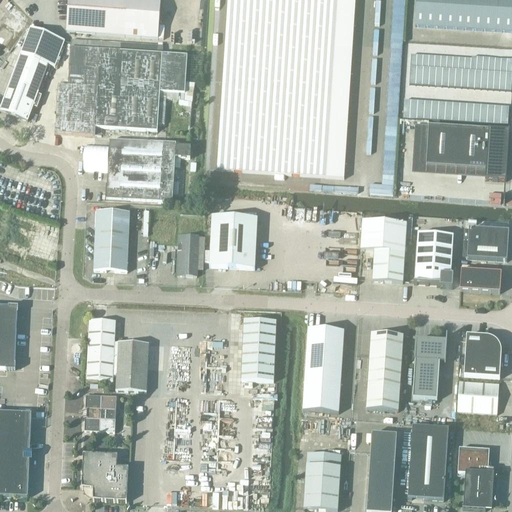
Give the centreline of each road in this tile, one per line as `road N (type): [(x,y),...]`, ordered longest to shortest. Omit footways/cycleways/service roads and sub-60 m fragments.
road 1 (unclassified): [(511,316),(64,294)]
road 2 (unknown): [(154,468),(158,341),(171,331),(222,336),(230,351),(223,449),(185,466)]
road 3 (unclassified): [(64,294),(53,511)]
road 4 (unclassified): [(0,146),(67,170),(64,294)]
